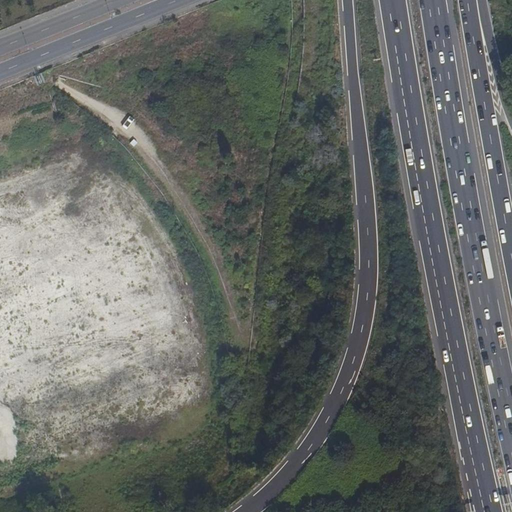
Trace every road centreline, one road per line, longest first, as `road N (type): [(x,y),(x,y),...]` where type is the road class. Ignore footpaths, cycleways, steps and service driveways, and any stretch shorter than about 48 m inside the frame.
road 1 (motorway): [(348,0),(371,219),(369,299),(327,427),(246,511)]
road 2 (motorway): [(391,0),(491,511)]
road 3 (motorway): [(511,435),(433,0)]
road 4 (motorway): [(511,262),(470,28)]
road 5 (secondary): [(0,79),(197,0)]
road 6 (secondary): [(133,0),(0,52)]
